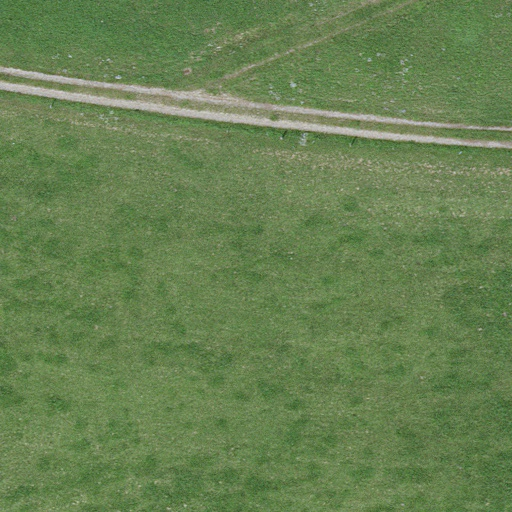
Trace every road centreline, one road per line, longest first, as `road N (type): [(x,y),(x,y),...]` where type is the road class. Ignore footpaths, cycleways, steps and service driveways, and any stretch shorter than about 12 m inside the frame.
road 1 (track): [(110,103),(511,142)]
road 2 (track): [(110,103),(229,77),(406,0)]
